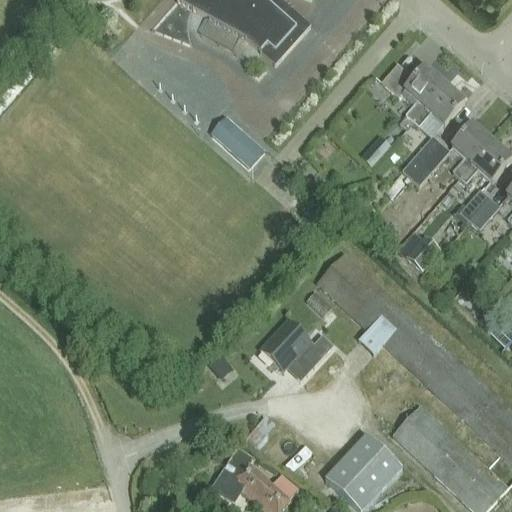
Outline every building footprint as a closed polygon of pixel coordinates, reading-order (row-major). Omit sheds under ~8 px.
[(178,0),(175,4),(177,5),(191,13),(245,42),(259,55),(259,56),(274,69),(310,30),(275,0),(178,0)] [(412,127),(444,89),(424,72),(414,84),(397,69),(380,88),(398,103),(401,99),(414,111),(405,121),(412,127)] [(0,102),(0,118),(35,78),(27,71),(0,102)] [(443,131),(464,107),(444,89),(412,127),(418,132),(420,130),(430,119),(442,129),(443,131)] [(420,130),(418,132),(430,143),(432,141),(442,129),(430,119),(420,130)] [(249,174),(265,157),(226,121),(210,139),(249,174)] [(329,135),(339,144),(346,137),(335,128),(329,135)] [(459,183),(491,146),(471,129),(451,152),(464,164),(452,178),(459,183)] [(410,184),(440,149),(432,141),(401,176),(410,184)] [(490,187),(511,164),(491,146),(459,183),(465,189),(477,175),(490,187)] [(418,191),(449,156),(440,149),(410,184),(418,191)] [(381,162),(369,152),(360,163),(371,173),(381,162)] [(399,196),(410,184),(401,176),(390,189),(399,196)] [(469,227),(489,204),(479,195),(459,218),(469,227)] [(478,235),(499,212),(489,204),(469,227),(478,235)] [(440,256),(425,241),(405,263),(421,277),(440,256)] [(469,511),(488,511),(511,487),(511,415),(343,258),(316,288),(367,335),(357,345),(373,359),(382,349),(503,462),(489,476),(419,411),(392,441),(469,511)] [(504,354),(511,344),(511,333),(492,314),(479,330),(504,354)] [(313,371),(332,351),(322,341),(313,350),(287,326),(260,355),(283,377),(300,359),(313,371)] [(221,359),(208,370),(215,379),(228,368),(221,359)] [(354,511),(364,511),(401,473),(366,440),(325,484),(354,511)] [(272,489),(248,469),(252,463),(237,453),(214,488),(232,504),(240,496),(258,511),(283,511),(290,505),(289,504),(298,495),(281,480),(272,489)]
